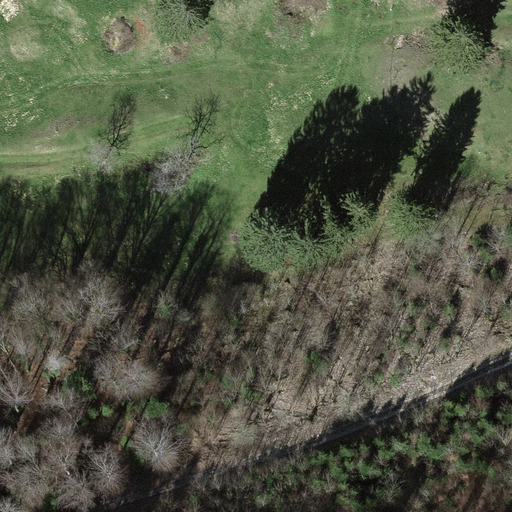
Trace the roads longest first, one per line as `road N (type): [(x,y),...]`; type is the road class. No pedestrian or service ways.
road 1 (track): [(511,356),(97,511)]
road 2 (track): [(175,120),(83,152),(0,157)]
